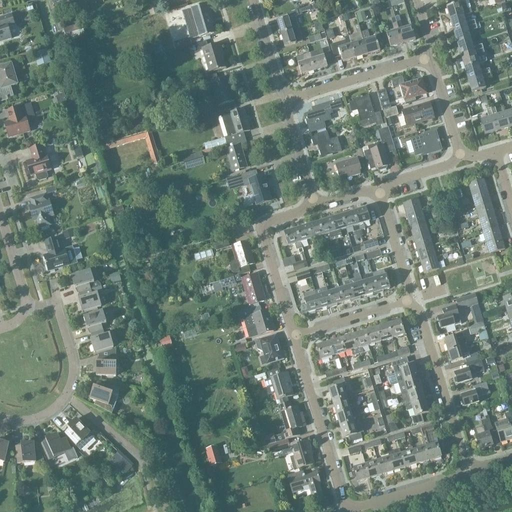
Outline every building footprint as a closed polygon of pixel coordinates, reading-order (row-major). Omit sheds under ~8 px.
[(459,5),(446,9),(450,21),(464,17),(472,15),(467,0),(466,0),(459,2),(459,5)] [(191,11),(185,13),(187,19),(193,18),(194,21),(191,22),(196,40),(214,34),(210,20),(212,20),(208,5),(191,10),(191,11)] [(288,19),(278,22),(282,35),(299,30),(297,24),(297,23),(296,17),(299,16),(297,11),(287,14),(288,19)] [(0,42),(11,39),(8,28),(15,26),(11,15),(0,18),(0,25),(0,26),(0,25),(0,42)] [(464,17),(450,21),(454,33),(476,26),(474,22),(466,24),(464,17)] [(401,22),(396,24),(403,45),(415,41),(416,40),(412,27),(411,27),(403,30),(401,22)] [(63,29),(67,41),(85,35),(81,24),(63,29)] [(395,32),(387,35),(391,49),(403,45),(396,24),(393,25),(395,32)] [(356,59),(368,55),(361,34),(359,25),(355,27),(357,34),(348,37),(348,38),(349,38),(356,59)] [(454,33),(457,45),(471,41),(469,33),(477,30),(476,26),(454,33)] [(282,35),(286,48),(303,43),(301,36),(301,37),(299,30),(282,35)] [(361,34),(368,55),(380,51),(378,44),(376,38),(370,40),(368,32),(361,34)] [(309,39),(310,44),(321,40),(320,35),(309,39)] [(72,42),(72,43),(73,47),(75,53),(89,48),(86,38),(72,42)] [(330,45),(334,59),(342,56),(344,63),(356,59),(349,38),(348,38),(344,39),(345,41),(330,45)] [(192,46),(191,41),(190,39),(173,44),(176,51),(189,47),(192,46)] [(471,41),(457,45),(461,57),(483,50),(482,46),(473,48),(471,41)] [(191,53),(203,50),(209,73),(226,68),(223,58),(224,58),(221,44),(207,48),(205,42),(192,46),(189,47),(191,53)] [(37,66),(50,63),(47,50),(34,53),(37,66)] [(483,50),(461,57),(465,69),(479,65),(476,56),(484,54),(483,50)] [(322,51),(316,52),(309,54),(315,71),(328,67),(325,57),(324,57),(322,51)] [(303,56),(297,58),(299,65),(298,65),(301,76),(315,71),(309,54),(303,56)] [(12,96),(10,87),(18,85),(12,65),(0,68),(0,101),(8,99),(8,101),(9,101),(8,98),(12,96)] [(479,65),(465,69),(469,81),(490,75),(489,70),(481,73),(479,65)] [(218,82),(216,75),(198,81),(200,88),(211,84),(218,107),(234,102),(229,86),(233,85),(230,78),(218,82)] [(490,75),(469,81),(472,94),(486,89),(483,81),(492,79),(490,75)] [(422,80),(401,86),(405,101),(426,94),(422,80)] [(386,90),(378,93),(383,111),(391,109),(386,90)] [(377,128),(381,127),(383,126),(383,125),(380,114),(374,116),(368,96),(355,100),(355,103),(349,104),(352,113),(353,112),(352,112),(358,110),(363,129),(376,125),(377,128)] [(305,115),(309,127),(311,133),(326,128),(324,122),(331,120),(329,115),(332,114),(332,112),(342,108),(340,101),(325,106),(324,105),(317,108),(318,111),(305,115)] [(89,113),(95,111),(99,110),(97,104),(87,107),(89,113)] [(403,112),(407,127),(434,119),(429,104),(403,112)] [(35,120),(31,106),(7,113),(10,122),(5,124),(9,137),(30,131),(29,128),(33,125),(35,120)] [(391,109),(383,111),(386,120),(399,116),(396,107),(391,109)] [(95,111),(97,118),(105,115),(103,109),(99,110),(95,111)] [(495,109),(491,110),(497,132),(510,129),(506,115),(498,118),(495,109)] [(244,110),(221,117),(227,137),(225,138),(227,145),(246,139),(244,133),(250,131),(244,110)] [(497,132),(491,110),(487,111),(489,120),(481,123),(485,136),(497,132)] [(377,145),(364,149),(369,166),(370,165),(371,170),(376,168),(377,170),(378,169),(380,171),(386,169),(387,167),(390,166),(386,156),(390,155),(389,153),(394,151),(387,128),(379,131),(384,147),(378,149),(377,145)] [(102,145),(104,151),(117,147),(135,142),(140,140),(145,139),(148,148),(153,166),(161,164),(151,130),(102,145)] [(412,140),(417,156),(428,152),(429,154),(441,150),(437,137),(439,137),(437,130),(424,134),(425,136),(412,140)] [(315,147),(319,146),(322,158),(341,152),(337,138),(329,141),(327,133),(316,136),(316,138),(312,139),(315,147)] [(227,145),(225,138),(205,144),(206,150),(227,145)] [(246,139),(227,145),(228,150),(227,151),(233,173),(247,168),(240,147),(247,145),(246,139)] [(33,160),(26,162),(31,177),(36,175),(37,180),(40,182),(46,179),(48,177),(46,172),(51,171),(47,156),(45,157),(42,146),(30,150),(33,160)] [(355,160),(336,165),(339,177),(351,173),(353,177),(360,175),(359,171),(361,171),(357,160),(363,158),(361,150),(353,153),(354,156),(356,156),(357,158),(354,159),(355,160)] [(182,159),(185,170),(205,164),(202,153),(182,159)] [(256,172),(235,178),(237,186),(238,189),(251,185),(257,206),(271,202),(263,176),(258,178),(256,172)] [(473,197),(488,192),(485,180),(469,185),(473,197)] [(460,189),(453,190),(455,200),(463,198),(460,189)] [(476,208),(492,203),(488,192),(473,197),(476,208)] [(441,196),(444,207),(451,205),(448,194),(441,196)] [(46,195),(30,200),(33,209),(30,210),(34,222),(37,221),(39,229),(41,228),(42,231),(50,229),(49,226),(51,226),(48,218),(53,216),(49,201),(47,201),(46,195)] [(404,205),(407,216),(423,212),(419,200),(404,205)] [(480,220),(495,215),(492,203),(476,208),(480,220)] [(366,209),(354,213),(360,231),(362,231),(365,230),(364,224),(370,222),(366,209)] [(407,216),(411,228),(426,223),(423,212),(407,216)] [(354,213),(343,216),(347,229),(353,227),(355,233),(356,233),(360,231),(354,213)] [(458,218),(453,218),(454,230),(466,229),(465,221),(468,221),(467,213),(458,213),(458,218)] [(480,220),(483,231),(499,227),(495,215),(480,220)] [(343,216),(331,220),(335,233),(337,240),(343,238),(341,231),(347,229),(343,216)] [(331,220),(320,223),(324,236),(329,235),(331,238),(331,241),(337,240),(335,233),(331,220)] [(320,223),(308,227),(312,240),(324,236),(320,223)] [(411,228),(414,240),(430,235),(426,223),(411,228)] [(308,227),(297,230),(301,243),(312,240),(308,227)] [(483,231),(487,243),(502,238),(499,227),(483,231)] [(75,238),(73,230),(63,233),(65,241),(75,238)] [(297,230),(285,233),(289,247),(295,245),(297,251),(303,249),(301,243),(297,230)] [(414,240),(418,251),(433,246),(430,235),(414,240)] [(487,243),(490,254),(506,250),(502,238),(487,243)] [(49,255),(44,256),(49,272),(78,263),(73,248),(61,251),(58,239),(45,243),(49,255)] [(377,240),(363,244),(365,251),(379,247),(377,240)] [(228,241),(214,245),(216,252),(230,248),(228,241)] [(236,262),(231,263),(229,266),(231,273),(235,274),(235,277),(250,272),(248,266),(255,264),(248,242),(231,247),(236,262)] [(418,251),(421,263),(437,258),(433,246),(418,251)] [(207,250),(193,255),(195,261),(209,256),(207,250)] [(367,254),(369,261),(382,257),(380,250),(367,254)] [(425,274),(440,270),(437,258),(421,263),(425,274)] [(296,264),(292,265),(293,266),(295,273),(308,269),(308,268),(306,261),(296,264)] [(372,274),(373,280),(374,279),(378,293),(390,289),(386,276),(384,270),(372,274)] [(95,283),(94,283),(91,271),(71,277),(75,289),(77,289),(79,294),(101,288),(101,286),(101,285),(100,285),(99,284),(98,283),(97,283),(96,283),(95,283)] [(311,278),(309,272),(296,276),(298,282),(311,278)] [(242,280),(250,306),(266,301),(258,275),(242,280)] [(234,277),(220,282),(222,288),(236,284),(234,277)] [(361,278),(350,281),(355,300),(367,296),(363,283),(361,278)] [(374,279),(373,280),(363,283),(367,296),(378,293),(374,279)] [(346,288),(340,290),(344,303),(355,300),(350,281),(344,283),(346,288)] [(82,313),(101,307),(98,296),(104,295),(101,288),(79,294),(81,300),(78,301),(82,313)] [(327,288),(315,292),(321,310),(332,307),(328,293),(327,288)] [(340,290),(328,293),(332,307),(344,303),(340,290)] [(315,292),(304,295),(307,304),(309,313),(321,310),(315,292)] [(459,311),(478,305),(475,295),(456,301),(459,311)] [(511,295),(503,298),(507,310),(511,308),(511,295)] [(260,307),(238,314),(240,321),(244,320),(250,338),(274,330),(269,311),(262,313),(260,307)] [(438,318),(441,329),(461,323),(457,312),(456,307),(442,311),(444,316),(438,318)] [(103,312),(80,319),(82,326),(86,325),(87,330),(89,329),(91,335),(103,331),(101,326),(106,324),(103,312)] [(480,314),(463,317),(465,326),(482,323),(480,314)] [(400,321),(388,325),(392,338),(404,335),(404,334),(400,321)] [(470,335),(486,331),(484,323),(482,324),(473,327),(468,328),(470,335)] [(388,325),(377,328),(381,342),(392,338),(388,325)] [(377,328),(365,332),(369,346),(376,343),(378,349),(382,348),(380,342),(381,342),(377,328)] [(103,331),(91,335),(93,341),(91,341),(94,353),(114,348),(110,336),(105,337),(103,331)] [(365,332),(353,336),(359,355),(364,353),(363,352),(362,348),(369,346),(365,332)] [(462,334),(444,340),(448,352),(466,346),(464,339),(462,334)] [(169,336),(159,339),(162,346),(172,343),(169,336)] [(353,336),(341,339),(345,353),(352,351),(353,356),(359,355),(353,336)] [(255,341),(258,349),(264,353),(266,357),(260,358),(262,366),(268,364),(284,359),(278,340),(271,342),(270,337),(255,341)] [(341,339),(329,343),(335,361),(339,360),(338,355),(345,353),(341,339)] [(329,343),(318,346),(322,360),(328,358),(330,363),(335,361),(329,343)] [(466,346),(448,352),(451,364),(467,359),(469,364),(480,361),(479,360),(477,353),(469,356),(466,346)] [(396,351),(398,357),(410,354),(408,347),(397,351),(396,351)] [(116,364),(116,350),(98,355),(99,357),(99,363),(97,363),(96,376),(116,377),(117,364),(116,364)] [(385,356),(386,361),(398,357),(396,351),(393,354),(385,356)] [(406,359),(392,363),(393,369),(398,383),(418,377),(416,372),(418,371),(416,364),(413,362),(407,364),(406,359)] [(469,364),(470,369),(454,373),(456,378),(454,379),(456,384),(458,384),(458,385),(472,381),(471,376),(485,371),(481,359),(479,360),(480,361),(469,364)] [(279,370),(265,374),(267,380),(271,378),(274,386),(266,388),(269,396),(276,394),(278,400),(293,396),(289,383),(291,383),(288,373),(281,376),(279,370)] [(327,379),(339,375),(338,371),(337,371),(337,370),(325,373),(327,379)] [(511,375),(499,380),(501,386),(508,384),(511,382),(511,375)] [(255,377),(244,380),(246,385),(257,382),(255,377)] [(421,389),(418,377),(398,383),(401,395),(421,389)] [(334,389),(329,391),(333,403),(353,397),(352,392),(345,394),(343,387),(345,387),(343,380),(332,383),(334,389)] [(100,408),(112,414),(113,411),(112,408),(109,406),(113,394),(108,393),(110,387),(98,383),(96,388),(94,388),(90,399),(96,402),(95,405),(100,408)] [(463,401),(461,402),(462,406),(464,406),(465,408),(479,403),(477,398),(483,396),(490,394),(487,383),(474,387),(475,392),(461,396),(463,401)] [(421,389),(401,395),(405,407),(425,401),(421,389)] [(353,397),(333,403),(337,414),(357,408),(358,408),(354,396),(353,397)] [(416,417),(411,418),(414,426),(424,422),(422,415),(429,413),(425,401),(405,407),(406,411),(413,409),(416,417)] [(288,403),(278,406),(280,413),(284,411),(290,431),(286,432),(283,433),(285,440),(300,435),(298,428),(306,426),(304,418),(301,418),(298,407),(290,409),(288,403)] [(337,414),(340,426),(360,420),(357,408),(337,414)] [(506,421),(495,424),(501,443),(511,440),(511,434),(510,426),(511,425),(511,417),(510,413),(504,415),(506,421)] [(65,434),(71,440),(81,451),(95,438),(77,419),(67,428),(69,430),(65,434)] [(483,428),(474,431),(479,450),(493,446),(491,440),(489,434),(493,432),(489,419),(481,422),(483,428)] [(354,422),(340,426),(344,438),(346,437),(349,437),(351,443),(362,439),(361,434),(364,433),(360,420),(354,422)] [(441,457),(437,443),(430,445),(427,437),(434,435),(431,425),(420,429),(421,434),(421,435),(425,447),(429,461),(441,457)] [(47,442),(41,444),(46,456),(48,460),(54,458),(71,451),(66,439),(60,441),(57,435),(46,440),(47,442)] [(269,446),(271,453),(283,450),(282,449),(290,446),(288,440),(269,446)] [(294,458),(298,469),(314,464),(309,451),(311,450),(308,440),(291,445),(295,458),(294,458)] [(0,462),(5,463),(9,444),(0,441),(0,462)] [(22,447),(16,447),(17,460),(17,464),(23,464),(45,462),(41,454),(35,454),(34,443),(21,444),(22,447)] [(217,447),(206,450),(210,467),(222,464),(217,447)] [(348,450),(349,456),(362,452),(360,447),(348,450)] [(425,447),(413,450),(417,464),(429,461),(425,447)] [(400,450),(388,453),(389,457),(394,471),(405,468),(401,454),(400,450)] [(413,450),(401,454),(405,468),(417,464),(413,450)] [(389,457),(378,461),(382,475),(394,471),(389,457)] [(378,461),(366,465),(370,479),(382,475),(378,461)] [(124,476),(132,468),(127,462),(119,471),(124,476)] [(370,479),(366,465),(354,468),(358,482),(370,479)] [(303,472),(287,477),(293,493),(301,491),(300,488),(309,485),(312,497),(310,497),(313,504),(324,501),(318,482),(320,481),(318,472),(305,476),(303,472)]
